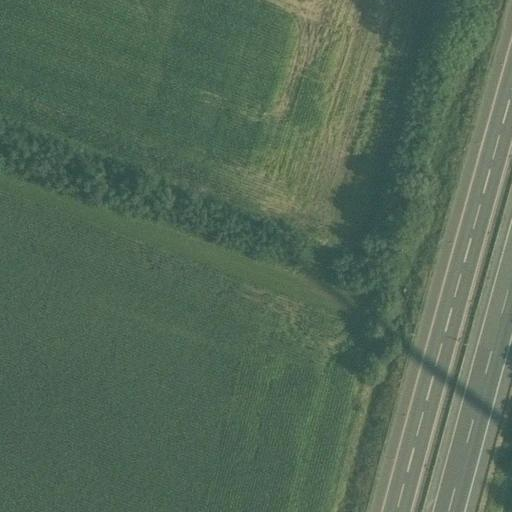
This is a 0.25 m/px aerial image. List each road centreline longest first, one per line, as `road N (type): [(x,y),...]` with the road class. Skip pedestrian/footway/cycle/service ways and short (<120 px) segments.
road 1 (motorway): [(511,104),(399,511)]
road 2 (motorway): [(445,511),(511,271)]
